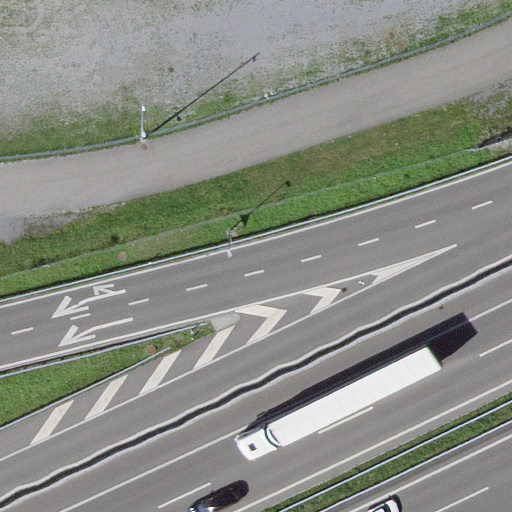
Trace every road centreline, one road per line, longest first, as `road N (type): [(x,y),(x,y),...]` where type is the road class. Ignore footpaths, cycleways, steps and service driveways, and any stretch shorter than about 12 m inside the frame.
road 1 (motorway): [(511,230),(452,266),(0,475)]
road 2 (motorway): [(511,194),(285,266),(0,338)]
road 3 (motorway): [(511,339),(148,511)]
